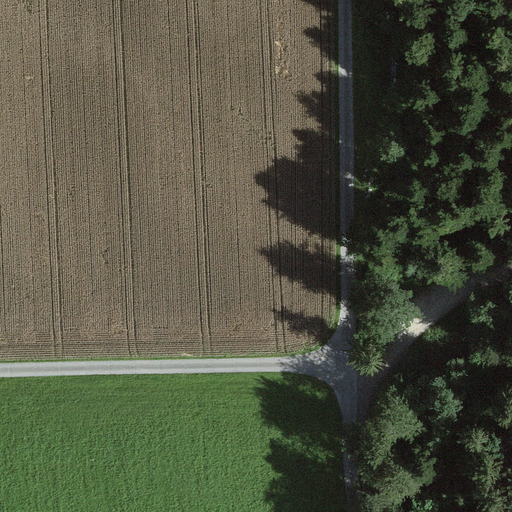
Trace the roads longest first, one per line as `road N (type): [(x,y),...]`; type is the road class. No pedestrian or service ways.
road 1 (unclassified): [(345,0),(349,363)]
road 2 (unclassified): [(349,363),(0,369)]
road 3 (residential): [(349,383),(355,511)]
road 4 (track): [(495,269),(423,318),(402,348)]
